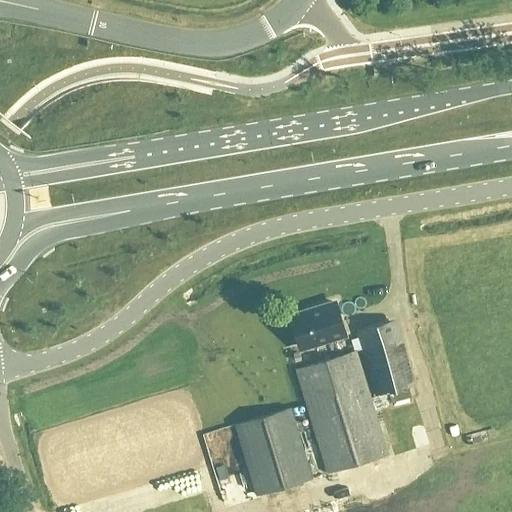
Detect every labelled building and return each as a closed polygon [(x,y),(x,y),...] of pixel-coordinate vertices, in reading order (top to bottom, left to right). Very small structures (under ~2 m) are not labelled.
[(336,303),(292,317),(301,347),(345,333),(336,303)] [(410,397),(407,387),(409,386),(390,321),(358,330),(377,395),(388,392),(391,403),(410,397)] [(356,351),(296,370),(307,406),(311,418),(328,473),(388,454),(356,351)] [(291,409),(235,426),(256,496),(312,479),(295,424),(311,418),(307,406),(291,412),(291,409)] [(145,457),(221,434),(214,414),(139,437),(145,457)] [(102,440),(107,463),(135,456),(130,433),(102,440)] [(157,494),(178,491),(174,468),(153,472),(157,494)]
